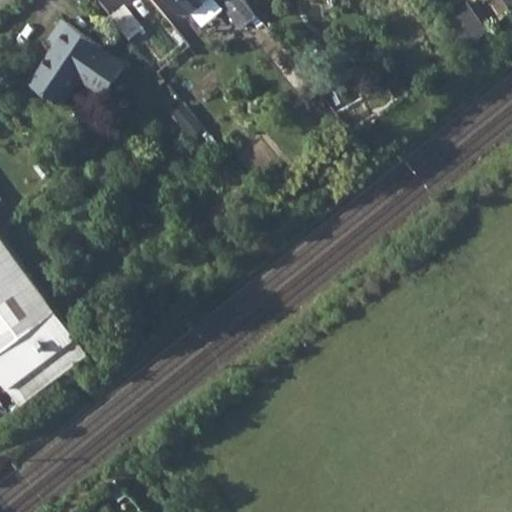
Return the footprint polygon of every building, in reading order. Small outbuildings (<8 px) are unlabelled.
[(167,0),(178,15),(186,16),(205,0),(167,0)] [(244,0),(220,0),(221,0),(235,18),(249,6),(244,0)] [(467,2),(450,15),(470,44),(487,31),(467,2)] [(249,6),(235,18),(243,28),(257,15),(249,6)] [(129,10),(115,22),(125,33),(132,41),(145,29),(136,18),(129,10)] [(54,45),(30,82),(63,105),(81,79),(106,95),(125,65),(102,49),(103,46),(63,20),(49,42),(54,45)] [(402,76),(388,86),(399,100),(411,91),(403,78),(402,76)] [(0,382),(4,388),(52,353),(77,335),(58,309),(0,231),(0,382)] [(118,482),(110,489),(120,501),(128,495),(118,482)]
